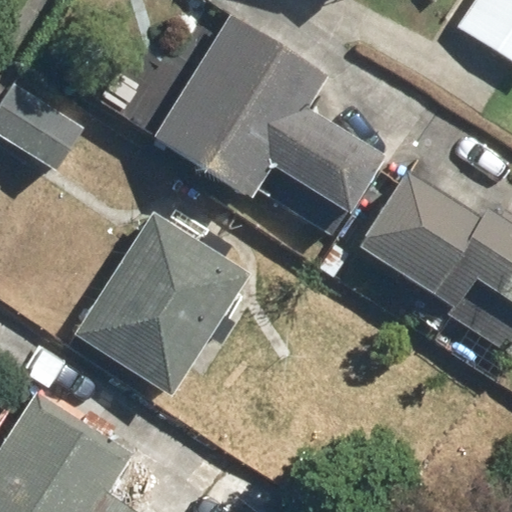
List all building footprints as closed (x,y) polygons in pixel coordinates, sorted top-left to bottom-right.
[(511,0),(476,0),(462,24),(511,55),(511,0)] [(248,194),(252,188),(329,236),(382,150),(305,103),(327,67),(228,7),(149,133),(248,194)] [(87,125),(8,75),(0,87),(0,135),(57,172),(87,125)] [(357,242),(428,286),(422,294),(511,354),(511,207),(490,193),(477,213),(404,167),(357,242)] [(170,396),(248,271),(149,210),(71,335),(170,396)] [(0,511),(147,511),(108,485),(131,451),(40,391),(19,424),(0,450),(0,511)] [(282,511),(295,493),(235,453),(195,511),(282,511)]
